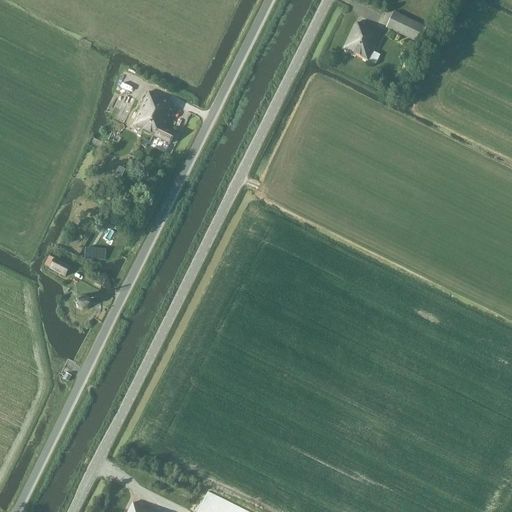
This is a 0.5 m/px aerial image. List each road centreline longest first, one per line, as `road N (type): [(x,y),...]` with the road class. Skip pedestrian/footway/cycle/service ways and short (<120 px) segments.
road 1 (tertiary): [(72,511),(327,0)]
road 2 (unclassified): [(16,511),(269,0)]
